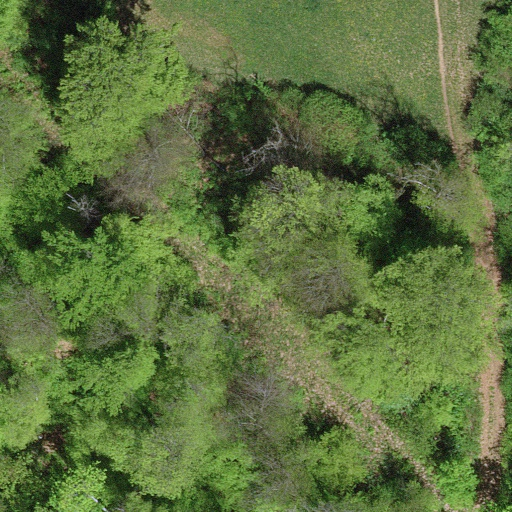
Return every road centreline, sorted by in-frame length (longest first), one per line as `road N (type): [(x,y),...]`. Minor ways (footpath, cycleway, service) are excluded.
road 1 (track): [(438,511),(326,386),(0,60)]
road 2 (track): [(466,88),(497,374),(487,511)]
